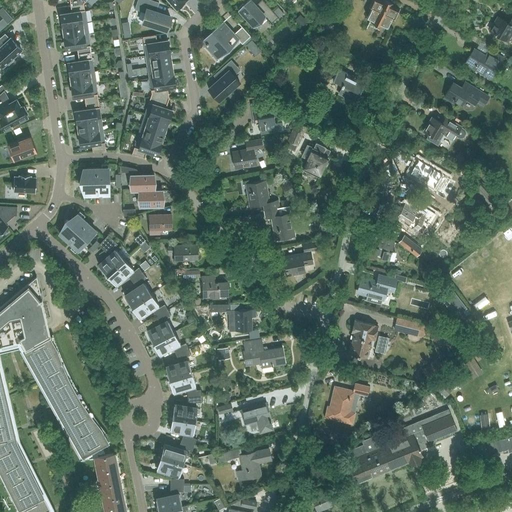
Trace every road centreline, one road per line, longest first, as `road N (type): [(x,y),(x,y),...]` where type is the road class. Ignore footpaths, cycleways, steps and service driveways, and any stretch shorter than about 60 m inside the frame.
road 1 (residential): [(328,315),(278,301),(167,168),(195,110),(184,36),(218,0)]
road 2 (residential): [(328,315),(369,155),(446,0)]
road 3 (residential): [(36,229),(111,304),(155,390)]
road 4 (residential): [(281,511),(328,315)]
road 5 (residential): [(57,194),(61,160),(36,0)]
